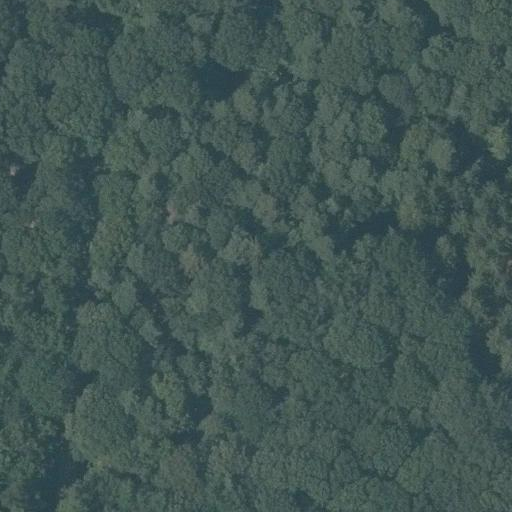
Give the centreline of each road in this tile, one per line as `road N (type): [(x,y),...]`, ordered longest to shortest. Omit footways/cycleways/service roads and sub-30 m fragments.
road 1 (track): [(511,145),(393,252),(153,430),(69,511)]
road 2 (track): [(91,270),(137,0)]
road 3 (track): [(62,511),(91,270)]
